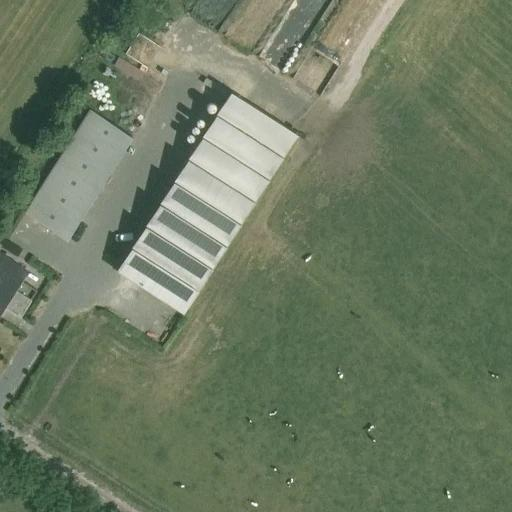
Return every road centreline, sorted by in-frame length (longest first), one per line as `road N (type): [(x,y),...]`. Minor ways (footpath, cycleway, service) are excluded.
road 1 (unknown): [(0,375),(233,22)]
road 2 (tertiary): [(115,511),(0,437)]
